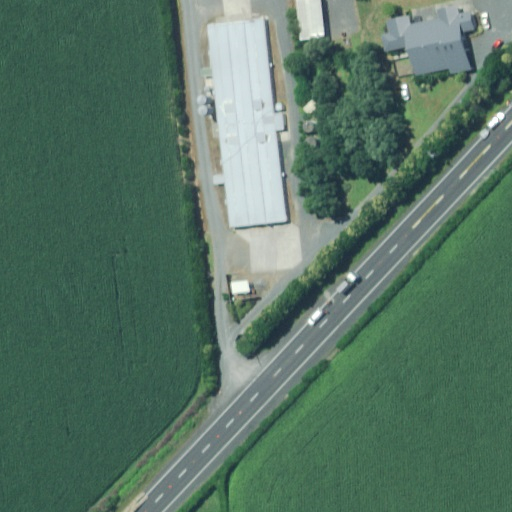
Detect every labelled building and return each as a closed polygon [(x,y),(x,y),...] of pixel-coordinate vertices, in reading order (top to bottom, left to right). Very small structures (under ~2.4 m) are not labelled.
[(333,38),(328,0),(308,0),(305,0),(309,41),(333,38)] [(459,74),(479,70),(471,34),(483,32),(479,13),(467,15),(466,7),(447,11),(449,19),(418,26),(416,16),(395,21),(397,34),(389,36),(393,53),(418,48),(424,76),(458,69),(459,74)] [(266,12),(210,19),(234,227),(291,221),(266,12)] [(310,103),(309,104),(309,108),(310,109),(310,111),(311,112),(312,113),(313,113),(314,114),(316,114),(317,114),(319,114),(320,114),(321,113),(322,112),(323,111),(324,110),(324,109),(325,108),(325,106),(325,105),(324,103),(324,102),(323,101),(322,100),(321,99),(319,99),(318,98),(317,98),(315,99),(314,99),(313,100),(312,100),(311,101),(310,103)] [(309,122),(309,123),(308,127),(309,128),(309,130),(310,131),(311,132),(312,132),(314,133),(315,133),(316,133),(318,133),(319,133),(320,132),(321,131),(322,130),(323,129),(324,128),(324,127),(324,125),(324,124),(324,123),(323,121),(322,120),(321,119),(320,118),(319,118),(317,118),(316,117),(315,118),(313,118),(312,119),(311,119),(310,120),(309,122)] [(311,140),(310,142),(310,146),(310,147),(311,148),(312,149),(313,150),(314,151),(315,152),(317,152),(318,152),(319,152),(321,152),(322,151),(323,150),(324,149),(325,148),(325,147),(326,145),(326,144),(326,143),(325,141),(325,140),(324,139),(323,138),(322,137),(320,137),(319,136),(318,136),(316,136),(315,137),(314,137),(312,138),(312,139),(311,140)] [(256,292),(254,281),(237,283),(239,295),(256,292)]
